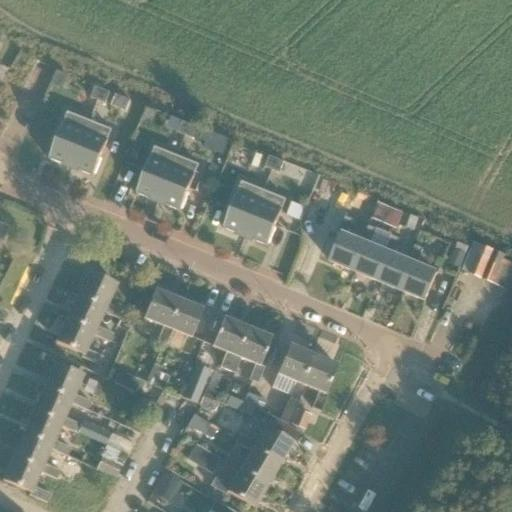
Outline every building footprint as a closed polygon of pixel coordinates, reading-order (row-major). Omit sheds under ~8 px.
[(56,71),(51,84),(63,89),(68,77),(56,71)] [(98,102),(103,91),(95,88),(91,99),(98,102)] [(103,91),(98,102),(106,105),(110,94),(103,91)] [(130,101),(115,95),(111,106),(126,112),(130,101)] [(71,168),(90,122),(68,113),(49,159),(67,167),(71,168)] [(93,177),(112,131),(90,122),(71,168),(75,170),(93,177)] [(185,136),(190,125),(182,122),(178,133),(185,136)] [(190,125),(185,136),(193,139),(197,128),(190,125)] [(223,155),(228,140),(207,132),(203,142),(205,143),(204,148),(223,155)] [(158,203),(177,157),(155,148),(136,194),(154,201),(158,203)] [(271,169),(276,158),(268,155),(264,166),(271,169)] [(180,212),(199,165),(177,157),(158,203),(162,205),(180,212)] [(279,172),(283,161),(276,158),(271,169),(279,172)] [(245,238),(264,191),(242,182),(223,229),(240,236),(245,238)] [(267,247),(286,200),(264,191),(245,238),(249,239),(267,247)] [(300,221),(304,208),(291,203),(286,216),(300,221)] [(402,212),(380,203),(375,216),(397,225),(402,212)] [(418,220),(404,215),(400,226),(413,232),(418,220)] [(365,243),(361,242),(346,236),(353,219),(345,216),(337,233),(341,235),(330,263),(337,266),(354,272),(365,243)] [(389,253),(384,251),(370,245),(377,229),(368,225),(361,242),(365,243),(354,272),(361,275),(377,282),(389,253)] [(413,263),(408,261),(393,255),(400,238),(391,235),(384,251),(389,253),(377,282),(384,285),(401,292),(413,263)] [(461,270),(495,284),(505,288),(511,272),(511,263),(504,260),(506,255),(473,242),(461,270)] [(413,263),(401,292),(411,296),(424,302),(436,273),(416,265),(423,248),(415,244),(408,261),(413,263)] [(455,248),(450,260),(460,265),(465,252),(455,248)] [(105,309),(104,312),(120,320),(124,312),(107,304),(116,286),(88,272),(80,290),(77,296),(105,309)] [(166,329),(178,301),(170,298),(154,291),(142,319),(162,328),(156,342),(165,346),(171,331),(166,329)] [(97,327),(104,312),(105,309),(77,296),(69,313),(66,319),(94,332),(93,335),(109,343),(113,335),(97,327)] [(166,329),(171,331),(186,337),(180,352),(188,356),(195,339),(191,338),(202,310),(196,308),(178,301),(166,329)] [(86,350),(93,335),(94,332),(66,319),(59,335),(55,343),(82,355),(81,358),(98,366),(102,358),(86,350)] [(223,319),(211,347),(225,353),(219,368),(233,374),(240,359),(235,357),(247,329),(240,326),(223,319)] [(235,357),(240,359),(254,365),(248,380),(257,384),(263,368),(259,366),(271,339),(264,336),(247,329),(235,357)] [(288,424),(297,403),(304,387),(304,386),(300,385),(312,356),(305,353),(289,346),(277,375),(295,383),(280,421),(288,424)] [(304,386),(304,387),(318,393),(311,409),(320,412),(327,395),(324,394),(336,366),(328,363),(312,356),(300,385),(304,386)] [(72,400),(70,404),(87,411),(91,403),(74,395),(82,377),(54,364),(47,381),(44,387),(72,400)] [(162,391),(168,378),(158,373),(160,368),(152,365),(145,383),(162,391)] [(195,405),(199,394),(208,371),(196,365),(186,389),(187,389),(182,399),(195,405)] [(139,381),(117,371),(113,381),(134,391),(139,381)] [(64,418),(70,404),(72,400),(44,387),(36,404),(34,411),(62,423),(60,427),(77,434),(80,426),(64,418)] [(211,392),(208,405),(220,408),(223,394),(211,392)] [(224,406),(251,416),(258,398),(246,393),(243,402),(228,396),(224,406)] [(289,425),(304,431),(310,416),(295,410),(289,425)] [(54,441),(60,427),(62,423),(34,411),(26,428),(23,434),(51,447),(50,450),(67,457),(70,449),(54,441)] [(197,432),(203,421),(202,421),(193,415),(187,426),(188,427),(197,432)] [(272,417),(265,428),(292,443),(296,436),(298,433),(272,417)] [(83,422),(77,434),(105,447),(111,435),(83,422)] [(252,449),(279,466),(283,459),(292,444),(292,443),(265,428),(264,427),(254,444),(239,435),(234,444),(250,452),(250,453),(252,449)] [(44,465),(50,450),(51,447),(23,434),(16,451),(13,458),(41,470),(40,473),(56,480),(60,472),(44,465)] [(196,466),(205,451),(195,446),(187,460),(196,466)] [(270,481),(279,466),(252,449),(250,453),(250,452),(242,466),(226,457),(222,465),(237,474),(238,474),(239,471),(267,487),(270,481)] [(116,478),(121,466),(101,457),(96,471),(116,479),(116,478)] [(33,488),(40,473),(41,470),(13,458),(6,474),(2,481),(30,493),(29,496),(46,504),(50,495),(33,488)] [(257,503),(267,487),(239,471),(238,474),(237,474),(229,488),(214,479),(209,487),(226,496),(227,494),(254,509),(257,503)] [(162,474),(150,494),(168,505),(180,484),(162,474)] [(232,511),(215,502),(209,511),(232,511)]
